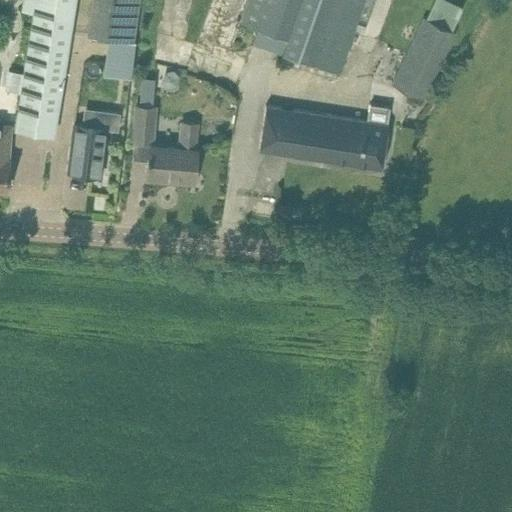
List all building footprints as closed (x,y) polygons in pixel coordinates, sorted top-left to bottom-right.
[(6,88),(20,91),(15,127),(54,133),(75,0),(34,0),(24,71),(9,68),(6,88)] [(90,0),(85,34),(108,38),(109,38),(133,42),(139,0),(90,0)] [(250,44),(340,75),(365,0),(248,0),(240,24),(255,29),(250,44)] [(424,99),(455,33),(424,17),(392,84),(424,99)] [(108,38),(105,62),(132,65),(135,42),(133,42),(109,38),(108,38)] [(173,69),(164,71),(163,80),(167,87),(177,84),(179,76),(173,69)] [(139,100),(153,101),(155,76),(141,75),(139,100)] [(12,95),(0,93),(0,119),(10,120),(12,95)] [(381,167),(387,123),(385,123),(389,103),(368,101),(366,120),(266,104),(259,148),(381,167)] [(155,104),(139,103),(136,138),(152,140),(155,104)] [(181,121),(179,146),(150,143),(147,178),(193,181),(195,147),(197,122),(181,121)] [(0,187),(7,188),(9,159),(7,158),(10,125),(0,123),(0,187)] [(74,123),(71,151),(68,170),(100,174),(106,127),(74,123)]
